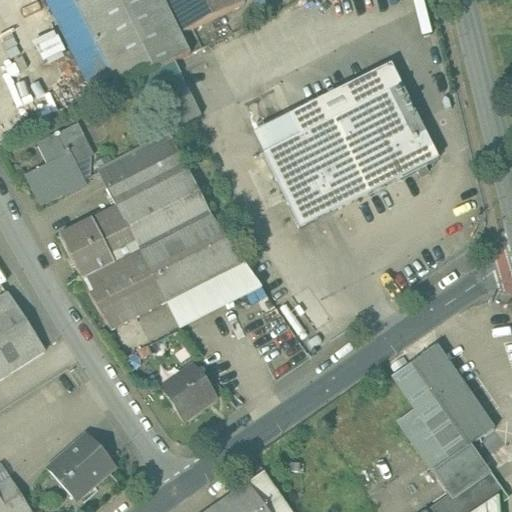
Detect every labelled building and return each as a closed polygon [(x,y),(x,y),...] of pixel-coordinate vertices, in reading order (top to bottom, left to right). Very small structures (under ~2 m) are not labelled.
[(118,91),(72,0),(45,0),(97,102),(118,91)] [(180,35),(162,0),(72,0),(118,91),(175,63),(190,56),(180,35)] [(243,0),(162,0),(180,35),(245,3),(243,0)] [(175,63),(142,79),(148,91),(180,74),(175,63)] [(392,68),(253,137),(300,230),(417,172),(420,177),(428,173),(426,168),(439,162),(392,68)] [(180,74),(148,91),(169,133),(201,116),(180,74)] [(84,182),(90,180),(90,159),(92,158),(78,126),(56,136),(66,157),(70,155),(84,182)] [(56,136),(37,146),(47,166),(24,178),(39,209),(64,197),(65,199),(87,188),(84,182),(70,155),(66,157),(56,136)] [(169,136),(97,173),(106,191),(179,155),(169,136)] [(179,155),(106,191),(116,209),(189,174),(179,155)] [(189,174),(116,209),(139,254),(211,217),(189,174)] [(116,209),(58,238),(81,283),(139,254),(116,209)] [(211,217),(139,254),(165,306),(244,265),(211,217)] [(139,254),(81,283),(93,304),(111,333),(165,306),(139,254)] [(9,296),(0,301),(0,381),(45,353),(9,296)] [(509,452),(438,347),(410,366),(411,366),(393,378),(416,411),(450,461),(471,447),(472,449),(471,449),(486,469),(509,452)] [(193,368),(159,391),(182,425),(216,402),(193,368)] [(450,461),(416,411),(398,423),(432,474),(450,461)] [(83,438),(48,470),(63,488),(68,484),(82,500),(113,472),(83,438)] [(449,497),(426,511),(490,511),(498,507),(508,501),(486,469),(471,449),(472,449),(471,447),(450,461),(432,474),(449,497)] [(290,511),(264,474),(210,511),(290,511)] [(28,511),(10,483),(0,488),(0,511),(28,511)]
